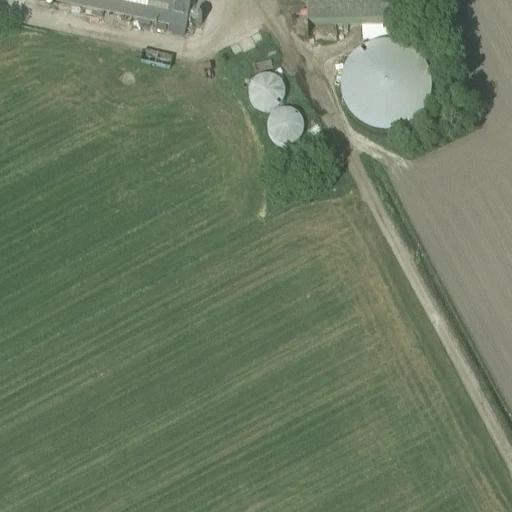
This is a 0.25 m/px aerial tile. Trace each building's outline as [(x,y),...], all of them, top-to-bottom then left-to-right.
[(33,0),(166,27),(186,32),(192,0),(33,0)] [(306,0),(308,30),(389,27),(388,0),(306,0)] [(427,84),(427,83),(426,73),(423,62),(418,55),(412,48),(404,43),(394,38),(386,36),(377,36),(368,37),(359,41),(353,43),(345,50),(339,58),(335,66),(333,74),(332,83),(333,93),(336,102),(340,110),(346,117),(351,122),(360,127),(370,131),(379,131),(389,130),(397,128),(406,124),(413,117),(418,112),(423,103),(426,94),(427,84)] [(258,74),(250,107),(275,113),(283,80),(258,74)] [(281,150),(303,140),(289,108),(267,118),(281,150)]
